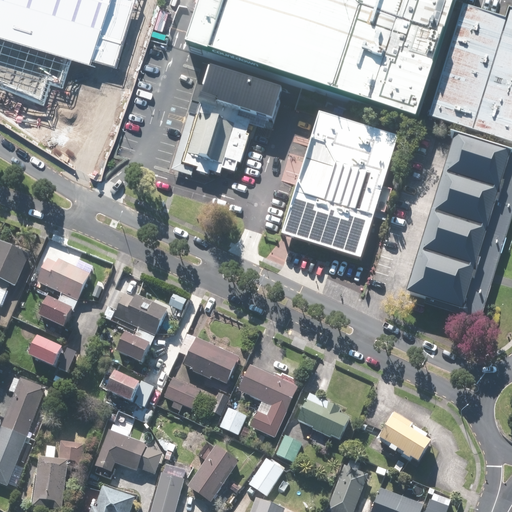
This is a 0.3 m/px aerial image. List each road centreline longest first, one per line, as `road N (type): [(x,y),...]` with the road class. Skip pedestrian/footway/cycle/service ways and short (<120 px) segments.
road 1 (unknown): [(125,0),(98,73),(85,86),(65,92),(0,59)]
road 2 (tertiary): [(223,260),(370,328)]
road 3 (tertiary): [(360,350),(212,285)]
road 4 (tertiary): [(212,285),(81,225)]
road 5 (tertiary): [(93,198),(223,260)]
road 6 (tertiary): [(483,407),(360,350)]
road 7 (tertiary): [(370,328),(493,383)]
